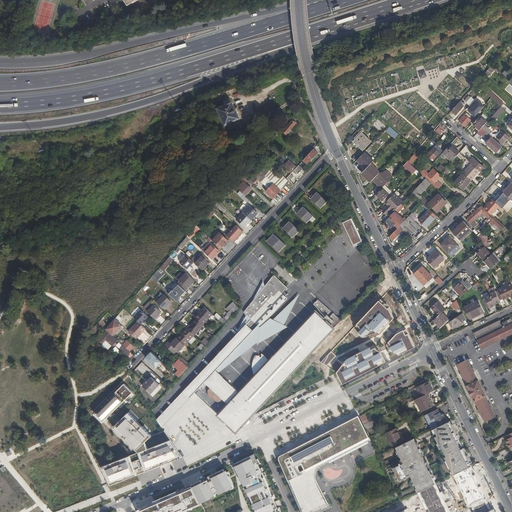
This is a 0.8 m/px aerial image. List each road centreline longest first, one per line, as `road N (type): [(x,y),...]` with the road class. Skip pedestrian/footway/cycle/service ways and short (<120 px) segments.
road 1 (motorway): [(312,10),(94,73),(0,84)]
road 2 (motorway): [(312,10),(286,8),(65,58),(0,63)]
road 3 (motorway): [(0,127),(142,102),(271,53),(289,37)]
road 4 (motorway): [(0,105),(138,84),(289,37)]
road 5 (residential): [(131,365),(335,149)]
road 6 (residential): [(432,349),(182,476)]
road 7 (tertiary): [(432,349),(511,511)]
road 8 (residential): [(394,270),(500,167)]
road 9 (tertiary): [(335,149),(394,270)]
road 10 (motorway): [(289,37),(405,0)]
